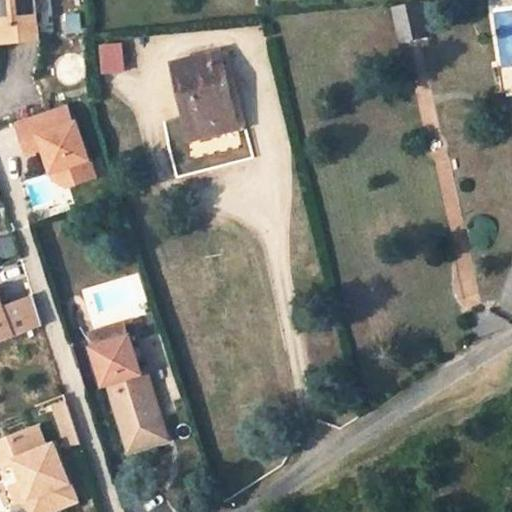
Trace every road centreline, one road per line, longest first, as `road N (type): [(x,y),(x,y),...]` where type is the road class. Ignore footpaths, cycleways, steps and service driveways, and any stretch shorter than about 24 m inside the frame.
road 1 (residential): [(511,346),(240,511)]
road 2 (residential): [(27,237),(118,511)]
